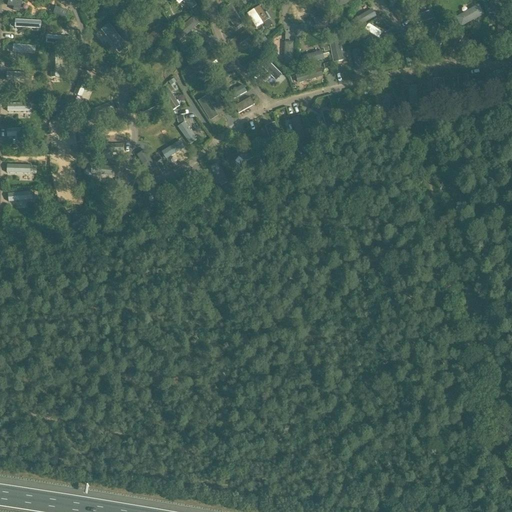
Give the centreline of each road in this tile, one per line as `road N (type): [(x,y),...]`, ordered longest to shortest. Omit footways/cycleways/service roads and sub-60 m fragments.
road 1 (track): [(0,407),(250,465),(483,379),(511,480)]
road 2 (track): [(425,130),(423,160),(483,379),(511,355)]
road 3 (unknown): [(125,176),(70,200),(42,186),(36,156)]
